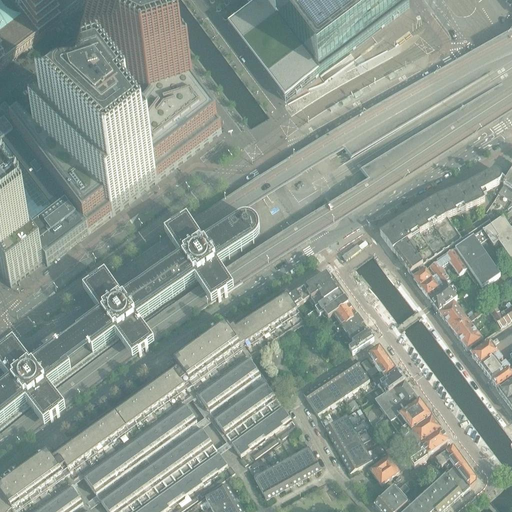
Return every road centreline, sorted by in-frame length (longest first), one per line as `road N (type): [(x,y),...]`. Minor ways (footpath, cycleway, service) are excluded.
road 1 (tertiary): [(0,446),(231,274),(511,100)]
road 2 (tertiary): [(511,61),(249,200),(0,379)]
road 3 (tertiary): [(0,472),(320,244)]
road 4 (residential): [(511,427),(377,246),(342,272),(391,339)]
road 5 (tertiary): [(267,167),(239,182),(194,181),(14,315)]
road 6 (residential): [(370,511),(293,400),(391,339)]
road 7 (residential): [(391,339),(490,476),(491,488),(466,511)]
road 8 (residential): [(134,0),(267,167)]
road 9 (residential): [(303,144),(195,0)]
road 10 (tertiary): [(359,220),(511,127)]
road 11 (tertiary): [(457,55),(303,144)]
